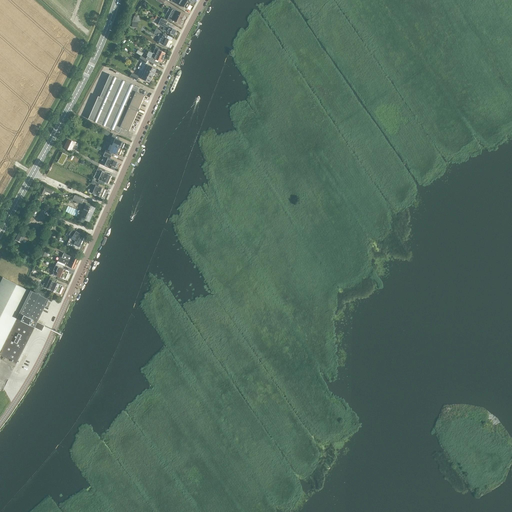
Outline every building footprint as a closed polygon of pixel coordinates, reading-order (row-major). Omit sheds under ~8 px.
[(190,4),(181,0),(177,0),(176,3),(187,10),(190,4)] [(184,15),(177,11),(175,10),(169,7),(164,17),(167,19),(167,20),(172,22),(173,21),(179,24),(184,15)] [(159,18),(157,22),(157,23),(158,24),(164,27),(162,30),(166,32),(173,36),(176,30),(169,27),(169,25),(166,24),(167,22),(159,18)] [(143,30),(148,33),(152,36),(154,32),(145,27),(143,30)] [(159,43),(163,45),(168,47),(171,41),(167,38),(168,36),(165,35),(165,36),(163,34),(161,38),(159,43)] [(159,56),(163,58),(163,57),(164,57),(165,56),(164,55),(165,53),(158,50),(159,48),(156,47),(153,53),(154,54),(159,56)] [(147,56),(146,59),(148,60),(147,61),(156,65),(158,63),(155,61),(155,60),(161,62),(162,61),(163,60),(163,59),(163,58),(159,56),(154,54),(153,53),(152,53),(150,58),(147,56)] [(148,60),(140,56),(138,60),(145,64),(147,61),(148,60)] [(156,69),(146,65),(143,71),(152,76),(156,69)] [(152,76),(143,71),(140,78),(149,83),(152,76)] [(132,73),(129,77),(137,81),(139,76),(132,73)] [(110,75),(99,97),(127,110),(128,107),(137,111),(144,96),(137,92),(139,88),(110,75)] [(128,131),(137,111),(128,107),(127,110),(99,97),(98,97),(88,119),(119,133),(121,128),(128,131)] [(116,140),(113,145),(122,149),(124,143),(119,140),(120,138),(113,135),(112,138),(116,140)] [(69,140),(65,148),(71,151),(75,143),(69,140)] [(122,149),(113,145),(111,151),(106,149),(105,153),(112,156),(113,153),(119,155),(122,149)] [(63,165),(68,156),(63,153),(57,162),(63,165)] [(112,156),(105,153),(103,157),(106,158),(104,163),(106,163),(105,166),(114,170),(117,162),(110,159),(112,156)] [(107,183),(111,175),(105,172),(105,170),(98,167),(97,170),(100,171),(98,176),(100,177),(99,179),(107,183)] [(101,197),(105,189),(98,186),(99,184),(92,181),(91,184),(94,185),(92,190),(94,191),(92,194),(101,197)] [(51,194),(53,190),(43,186),(40,194),(43,195),(45,191),(51,194)] [(84,199),(75,195),(72,200),(82,204),(83,203),(82,202),(84,199)] [(83,223),(85,220),(89,222),(96,208),(86,203),(78,220),(83,223)] [(79,211),(68,206),(65,212),(76,217),(79,211)] [(35,217),(39,210),(34,207),(30,215),(35,217)] [(73,247),(74,245),(79,247),(84,237),(76,231),(76,232),(72,229),(69,234),(72,237),(71,238),(74,240),(73,241),(69,238),(67,245),(73,247)] [(21,243),(25,235),(19,232),(15,240),(21,243)] [(65,255),(64,258),(76,264),(78,259),(72,256),(71,257),(65,255)] [(76,264),(64,258),(60,257),(58,261),(58,263),(63,266),(64,266),(65,264),(66,262),(68,264),(67,266),(74,269),(76,264)] [(63,266),(58,263),(57,263),(53,270),(57,272),(56,275),(65,280),(69,271),(62,268),(63,266)] [(46,288),(50,290),(59,294),(63,286),(56,282),(57,280),(50,277),(49,280),(46,288)] [(0,354),(17,363),(30,336),(34,327),(35,327),(42,330),(45,325),(37,321),(45,305),(48,307),(50,302),(47,301),(48,299),(43,297),(45,294),(34,289),(33,292),(30,290),(30,291),(24,288),(20,287),(3,278),(0,283),(0,354)]
